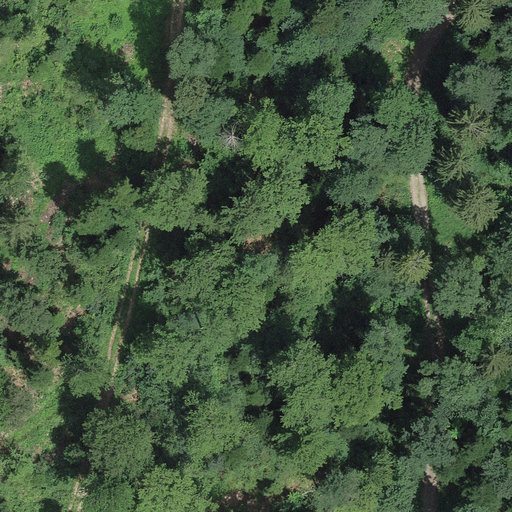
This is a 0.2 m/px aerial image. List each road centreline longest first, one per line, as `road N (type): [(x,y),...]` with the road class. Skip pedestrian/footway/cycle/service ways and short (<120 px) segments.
road 1 (track): [(427,511),(437,367),(413,80),(439,21),(471,0)]
road 2 (track): [(74,511),(133,277),(180,0)]
